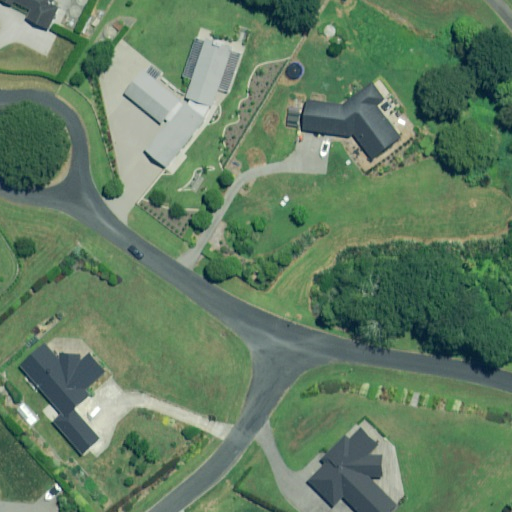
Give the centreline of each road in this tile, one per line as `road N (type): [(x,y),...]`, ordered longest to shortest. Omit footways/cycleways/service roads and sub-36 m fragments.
road 1 (residential): [(76,202),(139,251),(283,330)]
road 2 (residential): [(283,330),(511,383)]
road 3 (residential): [(283,330),(238,438),(162,511)]
road 4 (residential): [(0,102),(44,101),(73,122),(80,146),(76,202)]
road 5 (unknown): [(254,411),(273,467),(318,511)]
